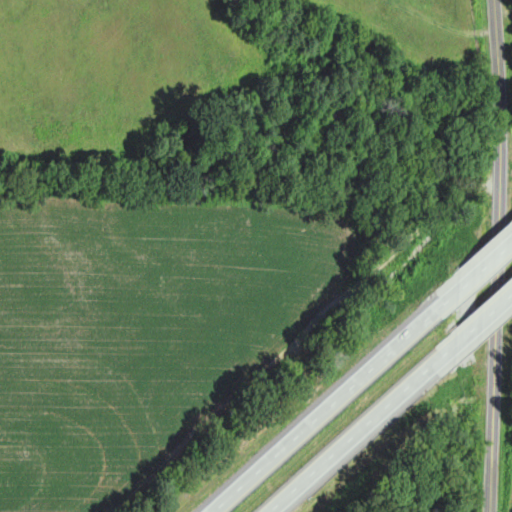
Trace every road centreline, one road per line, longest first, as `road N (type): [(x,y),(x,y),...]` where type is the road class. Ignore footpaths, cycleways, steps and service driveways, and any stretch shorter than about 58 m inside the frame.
road 1 (tertiary): [(493,511),(504,173),(499,0)]
road 2 (motorway): [(442,298),(205,511)]
road 3 (motorway): [(264,511),(444,348)]
